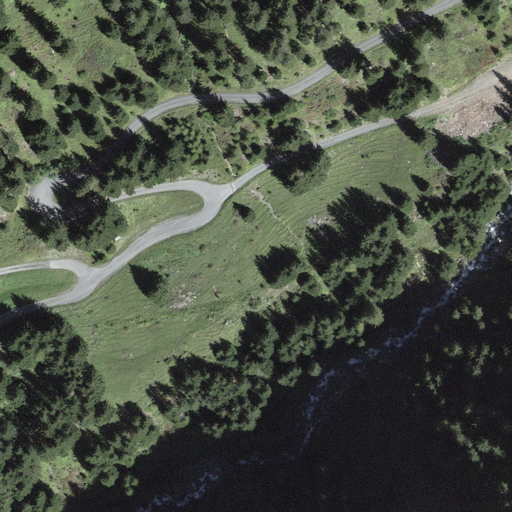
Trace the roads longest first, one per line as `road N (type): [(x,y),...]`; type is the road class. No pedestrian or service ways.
road 1 (track): [(212,207),(201,184),(178,184),(43,212),(34,198),(49,181),(93,167),(144,115),(302,85),(455,0)]
road 2 (track): [(511,72),(290,154),(245,175),(212,207)]
road 3 (track): [(212,207),(92,280)]
